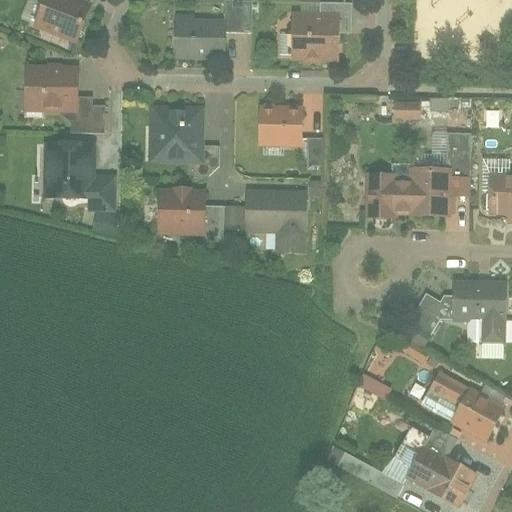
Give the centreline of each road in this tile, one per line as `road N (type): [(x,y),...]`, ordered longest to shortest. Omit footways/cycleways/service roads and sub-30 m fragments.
road 1 (residential): [(132,0),(117,38),(121,57),(165,83),(345,89),(369,79),(376,0)]
road 2 (residential): [(511,253),(408,255),(372,271)]
